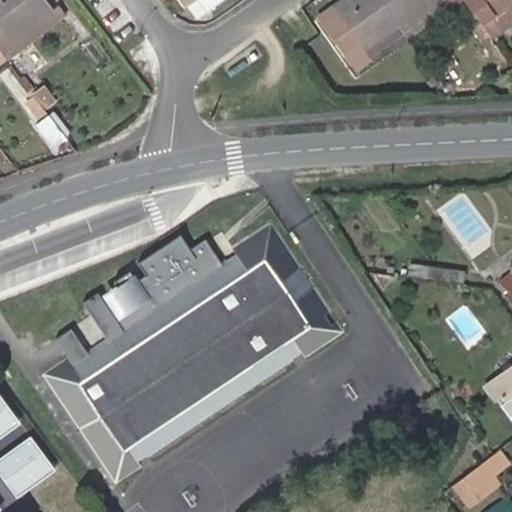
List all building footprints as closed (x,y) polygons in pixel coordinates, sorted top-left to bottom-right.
[(0,0),(0,50),(8,61),(59,20),(44,0),(0,0)] [(181,0),(187,8),(196,1),(205,13),(222,0),(181,0)] [(397,23),(380,0),(340,0),(318,16),(354,65),(367,56),(362,48),(397,23)] [(380,0),(397,23),(398,25),(402,31),(404,33),(407,37),(458,0),(380,0)] [(511,0),(464,0),(491,37),(511,22),(511,0)] [(187,8),(196,19),(205,13),(196,1),(187,8)] [(397,23),(362,48),(367,56),(402,31),(398,25),(397,23)] [(511,69),(500,77),(511,93),(511,69)] [(46,88),(34,97),(43,108),(54,100),(46,88)] [(43,108),(34,97),(26,102),(39,120),(48,114),(43,108)] [(53,110),(48,114),(52,119),(64,136),(69,132),(53,110)] [(52,119),(48,114),(39,120),(36,122),(52,144),(64,136),(52,119)] [(117,293),(107,299),(124,325),(106,337),(71,361),(68,357),(43,373),(115,482),(140,466),(138,463),(303,353),(305,356),(343,331),(270,221),(232,247),(234,251),(221,260),(205,236),(188,246),(180,233),(138,260),(146,272),(136,279),(129,268),(115,278),(118,283),(113,286),(117,293)] [(234,251),(232,247),(218,227),(205,236),(221,260),(234,251)] [(511,263),(508,266),(510,269),(499,278),(511,296),(511,263)] [(425,277),(462,282),(464,270),(427,265),(425,277)] [(124,325),(107,299),(90,311),(106,337),(124,325)] [(511,363),(485,384),(495,398),(500,395),(511,385),(511,363)] [(0,385),(0,439),(26,420),(0,385)] [(511,385),(500,395),(503,399),(511,392),(511,385)] [(35,432),(0,458),(0,471),(20,499),(62,468),(35,432)] [(499,448),(484,459),(495,473),(509,463),(499,448)] [(484,459),(470,471),(485,491),(500,480),(495,473),(484,459)] [(467,472),(453,483),(468,503),(485,491),(470,471),(467,472)]
